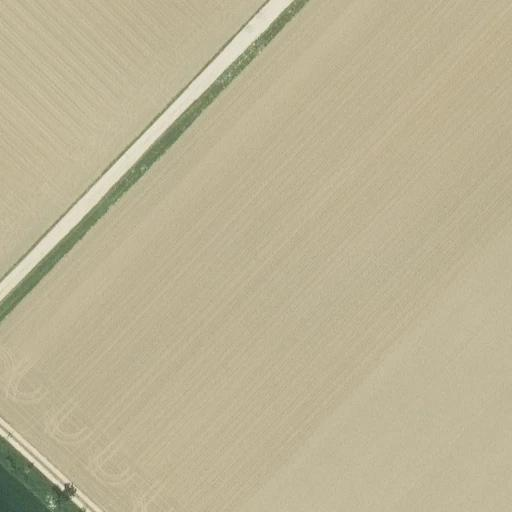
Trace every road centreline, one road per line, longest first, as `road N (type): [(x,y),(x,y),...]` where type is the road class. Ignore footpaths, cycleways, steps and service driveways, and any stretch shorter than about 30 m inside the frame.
road 1 (track): [(0,291),(278,0)]
road 2 (track): [(0,424),(92,511)]
